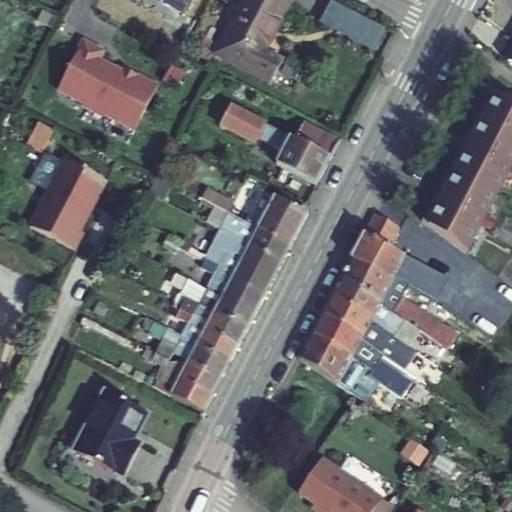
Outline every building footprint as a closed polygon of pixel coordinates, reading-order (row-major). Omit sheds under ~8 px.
[(289,2),(285,0),(245,0),(241,8),(277,27),(289,2)] [(382,27),(338,4),(326,26),(371,49),(382,27)] [(263,53),(277,27),(241,8),(217,55),(270,82),(281,62),(263,53)] [(52,21),(39,14),(34,23),(47,30),(52,21)] [(83,43),(58,91),(84,104),(83,106),(104,117),(105,115),(135,131),(158,87),(136,75),(133,80),(117,71),(97,61),(102,53),(83,43)] [(133,80),(136,75),(120,67),(117,71),(133,80)] [(511,103),(489,92),(422,222),(466,253),(481,226),(486,215),(508,174),(511,165),(511,103)] [(276,165),(316,186),(330,160),(295,141),(231,108),(221,127),(255,145),(258,139),(283,152),(276,165)] [(304,123),(295,141),(330,160),(339,141),(304,123)] [(30,228),(75,251),(83,234),(80,232),(106,182),(65,161),(30,228)] [(202,201),(228,215),(230,215),(235,206),(207,191),(202,201)] [(308,215),(262,191),(245,223),(291,247),(308,215)] [(228,215),(220,232),(282,264),(291,247),(245,223),(230,215),(228,215)] [(486,215),(481,226),(491,231),(496,220),(486,215)] [(409,284),(408,287),(437,303),(447,283),(388,250),(399,229),(375,216),(351,261),(392,282),(395,277),(409,284)] [(207,258),(204,263),(216,269),(225,253),(257,270),(248,287),(265,296),(282,264),(220,232),(207,258)] [(178,249),(181,243),(169,236),(162,248),(175,255),(178,249)] [(181,243),(178,249),(204,263),(207,258),(191,249),(194,244),(184,238),(181,243)] [(216,269),(204,263),(201,269),(213,276),(208,287),(256,313),(265,296),(248,287),(257,270),(225,253),(216,269)] [(401,300),(408,287),(409,284),(395,277),(392,282),(351,261),(341,280),(382,301),(381,304),(421,331),(461,358),(468,347),(455,339),(457,336),(401,300)] [(179,312),(181,308),(211,323),(217,313),(231,320),(222,337),(239,346),(245,334),(256,313),(208,287),(207,289),(189,280),(181,295),(179,293),(174,303),(175,310),(179,312)] [(381,304),(382,301),(341,280),(332,298),(373,319),(371,323),(383,333),(389,336),(408,349),(421,331),(381,304)] [(332,298),(322,316),(363,337),(360,342),(372,350),(405,372),(416,355),(408,349),(389,336),(383,333),(371,323),(373,319),(332,298)] [(211,323),(181,308),(179,312),(169,331),(230,362),(239,346),(222,337),(231,320),(217,313),(211,323)] [(363,337),(322,316),(311,339),(352,360),(373,373),(370,379),(379,385),(401,399),(411,384),(369,356),(372,350),(360,342),(363,337)] [(196,387),(213,396),(230,362),(169,331),(154,324),(148,335),(162,341),(152,362),(165,369),(173,355),(187,363),(188,362),(204,370),(196,387)] [(311,339),(297,362),(366,405),(379,385),(370,379),(373,373),(352,360),(311,339)] [(157,381),(154,388),(204,413),(213,396),(196,387),(204,370),(188,362),(187,363),(173,389),(157,381)] [(511,372),(510,371),(501,385),(511,392),(511,372)] [(105,394),(73,454),(123,480),(141,447),(134,443),(148,417),(105,394)] [(314,511),(373,511),(382,500),(322,460),(299,495),(314,505),(311,510),(314,511)] [(393,511),(395,509),(382,500),(373,511),(393,511)]
